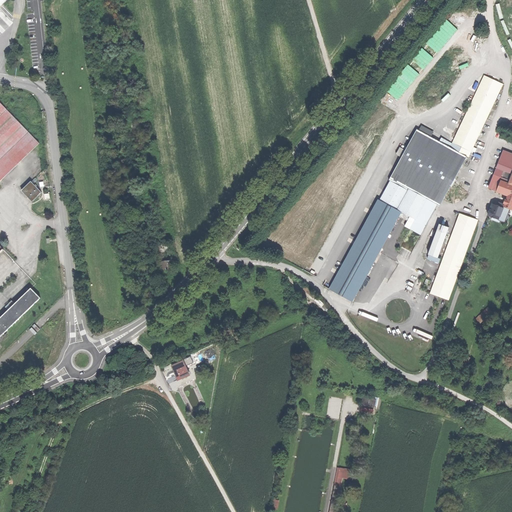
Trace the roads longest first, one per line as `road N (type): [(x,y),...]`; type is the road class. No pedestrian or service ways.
road 1 (unclassified): [(213,254),(293,269),(386,362),(511,426)]
road 2 (secondary): [(425,0),(213,254)]
road 3 (unclassified): [(0,80),(36,85),(52,101),(73,298)]
road 4 (unknown): [(413,379),(479,236),(471,192)]
road 5 (track): [(160,376),(233,511)]
